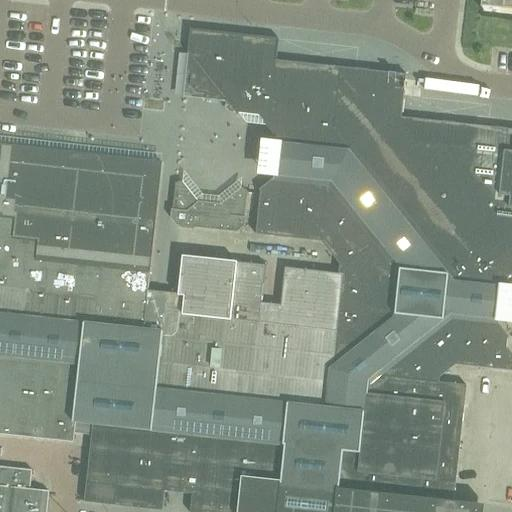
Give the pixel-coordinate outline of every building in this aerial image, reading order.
[(511,0),(484,0),(484,8),(511,11),(511,0)] [(456,365),(511,371),(511,130),(507,130),(494,128),(492,128),(402,117),(407,75),(363,70),(341,68),(321,66),(277,61),(279,39),(258,37),(191,30),(188,53),(189,54),(187,75),(192,76),(191,85),(197,93),(207,94),(206,99),(224,101),(227,101),(228,102),(231,106),(235,111),(238,115),(240,113),(260,115),(268,125),(267,126),(278,141),(278,146),(275,173),(275,174),(274,178),(259,189),(261,191),(256,235),(300,239),(323,242),(331,253),(341,265),(344,265),(343,274),(285,268),(281,305),(263,303),(267,266),(236,263),(209,260),(183,257),(179,294),(166,293),(166,292),(157,291),(149,290),(159,193),(163,163),(162,163),(0,144),(0,511),(48,511),(51,490),(49,490),(48,491),(47,491),(47,492),(31,491),(31,489),(33,470),(31,469),(31,471),(13,469),(0,467),(0,433),(36,437),(75,441),(76,432),(83,433),(93,434),(87,482),(85,502),(116,505),(164,511),(166,491),(193,494),(190,511),(484,511),(485,506),(454,502),(455,492),(467,386),(440,383),(440,377),(456,365)] [(207,229),(208,224),(202,223),(202,218),(197,218),(200,202),(183,182),(176,184),(173,209),(172,209),(171,217),(178,226),(207,229)] [(210,203),(208,224),(207,229),(238,232),(246,226),(246,217),(245,217),(248,191),(242,189),(222,205),(210,203)] [(202,223),(208,224),(210,203),(200,202),(197,218),(202,218),(202,223)]
